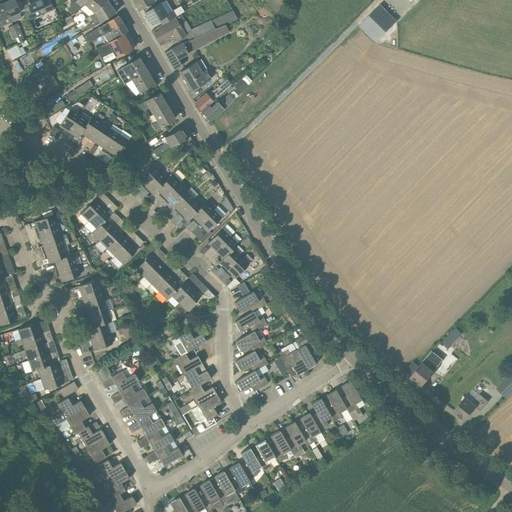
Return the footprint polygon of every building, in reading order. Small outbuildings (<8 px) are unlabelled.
[(20,13),(18,8),(14,0),(10,0),(3,3),(11,23),(22,18),(19,13),(20,13)] [(51,4),(50,2),(48,0),(25,0),(28,4),(23,6),(27,15),(29,21),(41,16),(38,9),(51,4)] [(76,0),(66,10),(73,16),(77,12),(80,9),(85,5),(88,0),(76,0)] [(88,0),(85,5),(80,9),(89,17),(95,14),(107,0),(106,0),(88,0)] [(90,28),(107,19),(115,13),(107,0),(95,14),(89,17),(84,19),(90,28)] [(132,0),(139,11),(155,1),(153,0),(132,0)] [(152,24),(159,19),(162,25),(164,24),(170,20),(181,13),(181,14),(184,12),(180,6),(172,11),(165,0),(145,13),(152,24)] [(0,26),(1,27),(11,23),(3,3),(0,4),(0,26)] [(376,41),(395,22),(379,6),(360,25),(376,41)] [(158,43),(172,35),(178,46),(191,40),(225,25),(237,20),(232,11),(191,30),(181,14),(181,13),(170,20),(164,24),(162,25),(151,31),(158,43)] [(56,24),(59,29),(73,20),(70,15),(56,24)] [(87,44),(94,40),(103,35),(122,24),(117,16),(109,21),(90,33),(83,37),(87,44)] [(13,26),(18,38),(22,36),(17,24),(13,26)] [(103,35),(107,43),(117,37),(127,31),(122,24),(103,35)] [(225,25),(191,40),(178,46),(164,53),(173,69),(185,63),(182,58),(188,54),(229,32),(225,25)] [(13,40),(18,38),(13,26),(8,28),(13,40)] [(101,57),(112,52),(116,59),(132,50),(123,34),(117,37),(107,43),(96,49),(101,57)] [(22,47),(18,49),(16,45),(6,51),(12,61),(22,55),(26,53),(22,47)] [(126,83),(131,80),(146,71),(139,58),(130,63),(118,70),(126,83)] [(191,91),(200,86),(210,79),(205,71),(206,70),(200,60),(188,67),(180,72),(191,91)] [(131,80),(139,93),(154,84),(146,71),(131,80)] [(52,75),(39,83),(46,95),(60,87),(52,75)] [(206,93),(194,103),(201,111),(215,99),(218,96),(220,97),(225,92),(225,91),(226,90),(231,86),(231,85),(227,79),(208,95),(206,93)] [(241,79),(233,86),(241,93),(248,86),(241,79)] [(76,98),(72,92),(66,95),(70,102),(76,98)] [(152,114),(167,105),(159,93),(140,105),(143,110),(148,108),(152,114)] [(201,111),(210,122),(219,114),(224,110),(234,100),(229,95),(219,104),(215,99),(201,111)] [(62,100),(57,103),(61,109),(66,106),(62,100)] [(151,125),(155,130),(175,119),(167,105),(152,114),(156,122),(151,125)] [(59,126),(69,132),(79,116),(70,110),(59,126)] [(117,117),(112,113),(108,119),(113,123),(117,117)] [(79,136),(81,134),(81,133),(88,122),(79,116),(69,132),(77,138),(79,136)] [(91,118),(88,122),(81,133),(81,134),(90,140),(100,123),(91,118)] [(90,140),(99,145),(109,129),(100,123),(90,140)] [(62,131),(54,126),(49,134),(57,139),(62,131)] [(170,148),(178,144),(187,139),(180,128),(172,134),(161,140),(163,144),(150,152),(151,155),(154,154),(155,157),(170,148)] [(99,145),(108,151),(118,135),(109,129),(99,145)] [(118,135),(108,151),(117,157),(128,142),(118,135)] [(76,141),(74,143),(78,146),(83,138),(79,136),(77,138),(76,141)] [(74,143),(76,141),(72,139),(68,146),(71,148),(74,143)] [(89,153),(92,155),(97,148),(93,146),(89,153)] [(97,148),(92,155),(96,157),(101,150),(97,148)] [(107,165),(111,167),(115,160),(111,158),(107,165)] [(137,179),(145,187),(158,174),(150,166),(137,179)] [(129,183),(133,179),(128,173),(123,177),(129,183)] [(164,198),(178,185),(182,180),(174,173),(171,176),(170,177),(165,181),(166,181),(157,190),(157,191),(164,198)] [(154,194),(157,191),(157,190),(166,181),(165,181),(158,174),(145,187),(153,194),(153,195),(154,194)] [(178,185),(164,198),(172,206),(186,193),(178,185)] [(172,206),(180,213),(193,200),(186,193),(172,206)] [(87,221),(88,222),(102,208),(94,200),(80,213),(87,221)] [(180,213),(187,221),(188,221),(192,217),(201,208),(200,207),(193,200),(180,213)] [(59,208),(65,212),(68,207),(60,202),(53,204),(59,208)] [(192,217),(199,224),(213,211),(205,203),(200,207),(201,208),(192,217)] [(95,229),(96,230),(105,220),(105,221),(109,217),(110,216),(109,216),(102,208),(88,222),(95,229)] [(213,211),(199,224),(207,232),(221,219),(213,211)] [(56,226),(55,225),(52,216),(34,222),(38,232),(56,226)] [(95,229),(91,233),(99,242),(113,228),(105,221),(105,220),(96,230),(95,229)] [(41,242),(59,236),(56,226),(38,232),(41,242)] [(99,242),(107,249),(120,236),(113,228),(99,242)] [(208,243),(216,251),(229,238),(221,230),(208,243)] [(45,252),(63,246),(59,236),(41,242),(45,252)] [(107,249),(115,257),(128,243),(120,236),(107,249)] [(232,250),(233,250),(237,246),(229,238),(216,251),(223,258),(223,259),(232,250)] [(115,257),(122,265),(136,251),(128,243),(115,257)] [(54,261),(66,257),(63,246),(45,252),(48,263),(49,263),(54,262),(54,261)] [(219,263),(227,271),(240,258),(233,250),(232,250),(223,259),(223,258),(219,262),(219,263)] [(54,261),(54,262),(57,271),(77,264),(73,254),(70,255),(71,255),(66,257),(54,261)] [(135,269),(143,277),(157,264),(149,256),(135,269)] [(240,258),(227,271),(235,279),(248,265),(240,258)] [(61,282),(80,275),(77,264),(57,271),(61,282)] [(143,277),(151,285),(165,271),(157,264),(143,277)] [(151,285),(159,293),(172,279),(165,271),(151,285)] [(167,300),(171,296),(180,287),(179,286),(172,279),(159,293),(167,300)] [(82,297),(101,291),(97,280),(78,286),(82,297)] [(171,296),(178,304),(192,290),(184,282),(183,282),(179,286),(180,287),(171,296)] [(240,291),(246,287),(244,282),(240,284),(237,286),(240,291)] [(213,294),(208,289),(203,294),(208,299),(213,294)] [(178,304),(186,311),(200,298),(192,290),(178,304)] [(85,307),(104,301),(101,291),(82,297),(85,307)] [(254,311),(253,312),(254,312),(266,305),(261,295),(257,298),(253,292),(234,303),(240,313),(251,306),(254,311)] [(0,313),(11,310),(8,300),(0,302),(0,313)] [(89,318),(108,311),(104,301),(85,307),(89,318)] [(0,313),(0,325),(15,320),(11,310),(0,313)] [(92,327),(92,328),(106,323),(106,324),(111,322),(108,311),(89,318),(92,327)] [(254,331),(254,332),(267,324),(261,315),(257,317),(254,312),(253,312),(243,318),(234,323),(240,332),(251,326),(254,331)] [(273,314),(265,319),(267,323),(275,318),(273,314)] [(175,331),(181,328),(177,322),(172,325),(175,331)] [(86,329),(86,330),(90,340),(109,333),(106,324),(106,323),(92,328),(92,327),(87,329),(86,329)] [(21,341),(39,335),(35,324),(17,330),(21,341)] [(455,330),(442,344),(448,349),(461,336),(455,330)] [(180,342),(175,345),(181,355),(186,352),(187,353),(206,342),(201,334),(195,338),(194,340),(189,331),(180,336),(178,337),(180,342)] [(255,351),(254,351),(255,352),(267,344),(262,335),(257,337),(254,332),(254,331),(235,342),(240,352),(249,347),(251,346),(255,351)] [(94,351),(113,344),(109,333),(90,340),(94,351)] [(24,351),(42,345),(39,335),(21,341),(24,351)] [(296,351),(307,370),(316,364),(310,353),(315,350),(308,337),(303,340),(302,341),(302,340),(295,340),(291,342),(296,351)] [(28,361),(46,355),(42,345),(24,351),(28,361)] [(156,356),(152,348),(147,351),(151,359),(156,356)] [(297,375),(307,370),(296,351),(290,354),(287,350),(282,353),(279,349),(276,351),(279,357),(285,367),(291,364),(297,375)] [(255,371),(267,364),(262,355),(258,357),(255,352),(254,351),(244,357),(235,362),(241,372),(252,365),(255,371)] [(418,367),(411,377),(423,386),(433,373),(443,361),(432,351),(418,367)] [(174,360),(183,375),(194,368),(194,369),(202,364),(197,356),(191,360),(191,361),(190,362),(185,353),(174,360)] [(49,365),(46,355),(28,361),(31,372),(37,370),(49,365)] [(277,368),(279,368),(282,374),(287,372),(285,367),(279,357),(273,361),(277,368)] [(149,361),(153,367),(158,364),(154,358),(149,361)] [(148,370),(153,367),(149,361),(144,364),(148,370)] [(37,370),(41,380),(58,373),(55,363),(54,363),(49,365),(37,370)] [(405,372),(411,377),(418,367),(413,363),(405,372)] [(94,371),(98,377),(102,383),(110,377),(109,375),(110,374),(108,371),(104,365),(94,371)] [(111,377),(120,392),(138,382),(139,381),(134,374),(129,366),(122,371),(119,372),(111,377)] [(183,375),(191,389),(191,390),(200,385),(211,379),(206,371),(200,375),(200,376),(198,377),(194,369),(194,368),(183,375)] [(258,377),(255,371),(244,377),(235,382),(241,392),(252,385),(256,391),(268,384),(262,374),(258,377)] [(44,390),(53,387),(62,384),(73,380),(72,376),(66,378),(66,377),(60,379),(58,373),(41,380),(44,390)] [(511,377),(510,375),(496,389),(505,399),(511,392),(511,377)] [(78,389),(73,381),(59,390),(63,398),(78,389)] [(346,409),(353,421),(362,415),(356,404),(362,400),(350,381),(341,387),(347,398),(342,401),(346,409)] [(120,392),(128,407),(148,396),(143,388),(142,389),(138,382),(120,392)] [(466,397),(459,403),(453,411),(464,420),(476,405),(472,402),(487,388),(481,382),(466,397)] [(191,389),(189,391),(198,406),(217,395),(212,387),(206,391),(206,392),(205,393),(200,385),(191,390),(191,389)] [(327,410),(331,418),(334,422),(343,417),(341,412),(346,409),(342,401),(335,390),(326,396),(332,407),(327,410)] [(35,394),(30,396),(32,403),(38,401),(35,394)] [(198,406),(192,409),(200,424),(191,429),(195,436),(200,433),(215,424),(211,418),(218,415),(213,407),(221,403),(217,395),(198,406)] [(137,422),(156,411),(152,403),(148,396),(128,407),(129,408),(120,413),(123,418),(132,413),(137,422)] [(66,420),(85,408),(80,400),(72,405),(67,397),(57,404),(61,412),(52,417),(53,420),(56,426),(66,420)] [(321,399),(311,404),(317,415),(312,418),(312,419),(319,431),(320,431),(328,425),(326,421),(331,418),(327,410),(321,399)] [(75,435),(77,433),(85,428),(81,420),(82,419),(83,420),(89,416),(85,408),(66,420),(75,435)] [(146,437),(157,431),(161,429),(165,426),(160,418),(156,411),(137,422),(129,428),(132,433),(140,428),(146,437)] [(309,413),(300,419),(306,430),(301,433),(305,441),(307,446),(317,440),(314,436),(321,432),(320,431),(319,431),(312,419),(312,418),(309,413)] [(294,422),(285,428),(291,439),(286,442),(290,450),(292,454),(302,449),(300,444),(305,441),(301,433),(294,422)] [(343,425),(338,428),(340,432),(343,437),(349,433),(345,428),(343,425)] [(88,427),(85,428),(77,433),(86,448),(105,437),(100,429),(94,433),(94,434),(93,435),(88,427)] [(155,452),(165,445),(166,446),(174,441),(169,433),(161,438),(157,431),(146,437),(155,452)] [(186,440),(192,436),(189,431),(183,435),(186,440)] [(287,458),(285,453),(290,450),(286,442),(279,431),(270,436),(276,448),(271,451),(275,459),(278,463),(287,458)] [(137,441),(140,447),(148,442),(145,436),(137,441)] [(86,448),(95,463),(106,457),(101,449),(102,448),(103,449),(110,445),(105,437),(86,448)] [(265,440),(255,445),(261,456),(256,459),(260,467),(263,472),(273,466),(270,462),(275,459),(271,451),(265,440)] [(170,453),(166,446),(165,445),(155,452),(163,467),(182,456),(178,448),(170,453)] [(241,468),(248,480),(249,480),(257,475),(255,471),(260,467),(256,459),(250,448),(240,454),(247,465),(241,468)] [(323,458),(320,452),(314,456),(318,462),(323,458)] [(97,467),(106,482),(125,471),(120,463),(114,467),(114,468),(112,469),(108,461),(97,467)] [(230,483),(234,491),(237,495),(246,490),(244,485),(250,482),(249,480),(248,480),(241,468),(238,463),(229,469),(235,480),(230,483)] [(106,482),(114,497),(119,494),(125,491),(120,483),(122,482),(123,482),(129,479),(125,471),(106,482)] [(220,488),(215,491),(215,492),(220,499),(219,500),(222,504),(237,495),(234,491),(230,483),(224,472),(214,477),(220,488)] [(200,500),(205,508),(204,508),(206,511),(208,511),(216,507),(214,503),(220,499),(215,492),(215,491),(214,489),(209,480),(199,486),(206,497),(200,500)] [(275,481),(273,483),(278,491),(281,490),(275,481)] [(185,509),(186,511),(199,511),(204,508),(205,508),(200,500),(194,489),(184,495),(191,506),(185,509)] [(267,495),(264,490),(259,493),(262,498),(267,495)] [(108,500),(115,511),(122,511),(136,504),(132,496),(125,500),(126,501),(124,502),(119,494),(114,497),(108,500)] [(169,503),(174,511),(186,511),(185,509),(179,498),(169,503)]
